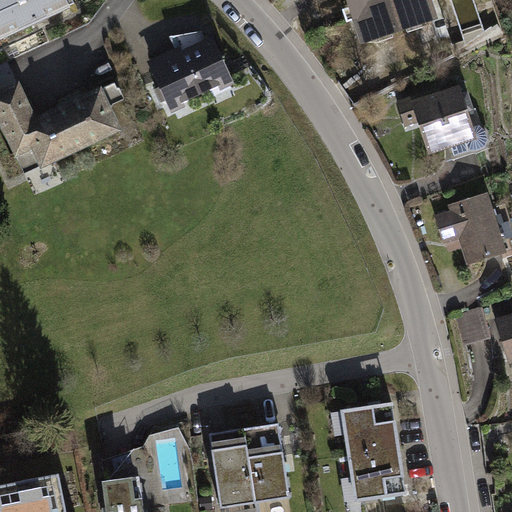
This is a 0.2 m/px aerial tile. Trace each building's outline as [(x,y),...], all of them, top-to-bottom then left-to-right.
[(73,0),(0,0),(0,42),(77,8),(73,0)] [(347,0),(363,47),(441,22),(433,0),(347,0)] [(175,51),(149,62),(172,113),(185,107),(183,104),(213,91),(214,93),(233,84),(213,39),(207,42),(202,31),(169,36),(175,51)] [(20,84),(0,92),(0,127),(15,161),(18,160),(25,175),(39,169),(40,171),(122,134),(111,108),(126,101),(117,81),(36,119),(20,84)] [(419,94),(397,102),(405,128),(421,123),(431,157),(453,150),(478,142),(474,129),(461,89),(422,101),(419,94)] [(478,142),(453,150),(455,157),(470,153),(479,153),(487,149),(490,142),(487,134),(481,127),(474,129),(478,142)] [(451,212),(436,217),(444,245),(460,240),(468,266),(507,254),(502,238),(499,226),(490,195),(449,207),(451,212)] [(511,228),(510,223),(499,226),(502,238),(506,237),(507,240),(511,238),(511,228)] [(483,308),(456,316),(464,345),(491,338),(483,308)] [(511,315),(496,320),(510,367),(511,366),(511,315)] [(395,406),(343,414),(350,461),(401,454),(395,406)] [(279,426),(245,431),(255,506),(291,501),(281,437),(284,431),(279,429),(279,426)] [(245,431),(210,436),(221,511),(255,506),(245,431)] [(401,454),(350,461),(357,506),(407,499),(401,454)] [(144,511),(140,481),(102,485),(105,511),(144,511)] [(63,511),(58,482),(0,492),(0,511),(63,511)] [(212,497),(200,498),(201,511),(213,510),(212,497)]
